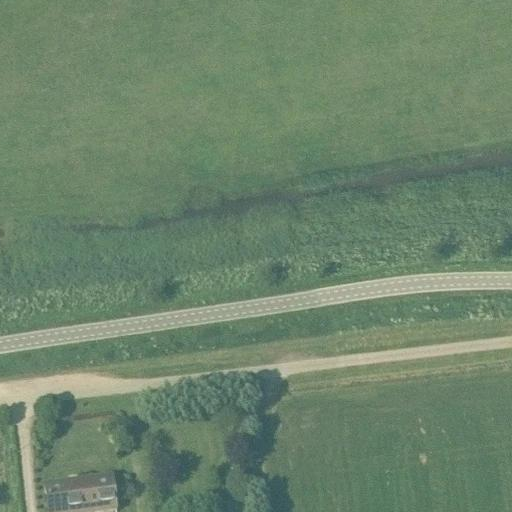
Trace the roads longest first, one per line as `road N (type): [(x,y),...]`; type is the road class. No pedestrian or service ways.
road 1 (unclassified): [(0,346),(387,287),(511,282)]
road 2 (unclassified): [(0,403),(511,344)]
